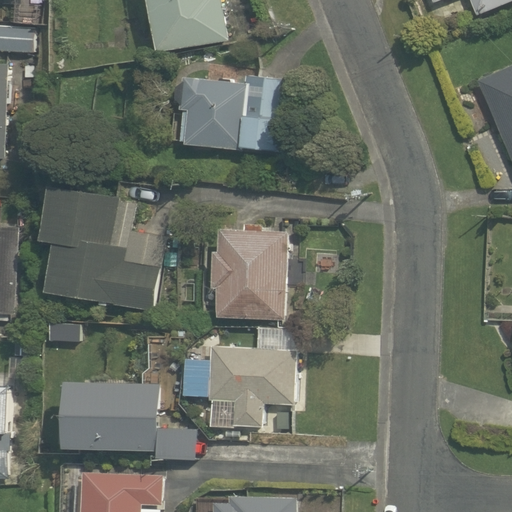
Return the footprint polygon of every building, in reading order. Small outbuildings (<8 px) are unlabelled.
[(162,0),(169,44),(233,34),(227,0),(162,0)] [(456,0),(472,0),(480,19),(511,4),(511,0),(439,0),(442,6),(456,0)] [(38,27),(0,25),(0,50),(37,52),(38,27)] [(0,154),(11,155),(15,60),(0,59),(0,154)] [(511,71),(484,82),(511,155),(511,71)] [(193,139),(290,146),(294,79),(197,73),(193,139)] [(167,262),(136,257),(138,242),(124,240),(131,193),(72,183),(64,236),(73,237),(65,286),(95,291),(93,304),(156,314),(158,301),(160,302),(167,262)] [(0,205),(0,316),(2,316),(9,311),(22,312),(24,206),(0,205)] [(295,223),(229,221),(226,312),(293,314),(295,223)] [(243,423),(274,424),(273,434),(313,436),(314,409),(275,407),(275,403),(304,405),(307,345),(218,340),(215,398),(244,399),(243,423)] [(172,377),(90,373),(86,443),(168,447),(168,454),(204,456),(206,426),(169,425),(172,377)] [(0,477),(17,478),(20,382),(0,381),(0,477)] [(170,511),(171,471),(100,465),(96,511),(170,511)] [(309,511),(310,505),(308,505),(308,493),(245,489),(245,499),(208,497),(206,511),(309,511)]
